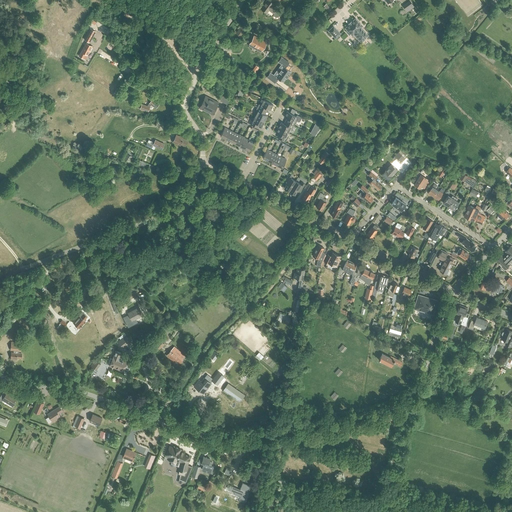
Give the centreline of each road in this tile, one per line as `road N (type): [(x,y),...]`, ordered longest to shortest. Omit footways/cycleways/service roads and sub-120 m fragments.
road 1 (unclassified): [(152,418),(216,436),(334,423),(395,407),(423,376),(450,289)]
road 2 (unclassified): [(201,162),(180,211),(0,278)]
road 3 (residential): [(350,238),(392,188),(401,188),(492,246)]
road 4 (track): [(152,418),(267,291)]
road 5 (unclassified): [(152,418),(77,391),(0,376)]
